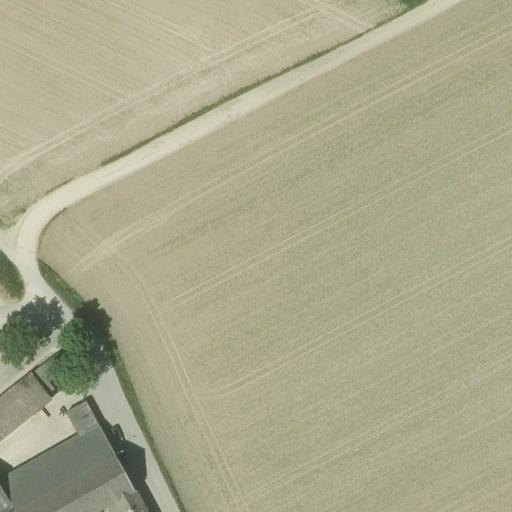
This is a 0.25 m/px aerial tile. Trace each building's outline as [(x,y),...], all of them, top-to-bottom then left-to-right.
[(78,376),(61,353),(33,375),(51,397),(78,376)] [(33,375),(32,373),(0,399),(0,442),(53,399),(51,397),(33,375)] [(101,511),(107,509),(136,493),(88,403),(65,413),(77,435),(0,481),(0,483),(15,509),(8,511),(101,511)] [(0,511),(8,511),(15,509),(0,483),(0,511)] [(136,493),(107,509),(108,511),(144,511),(135,495),(137,494),(136,493)]
